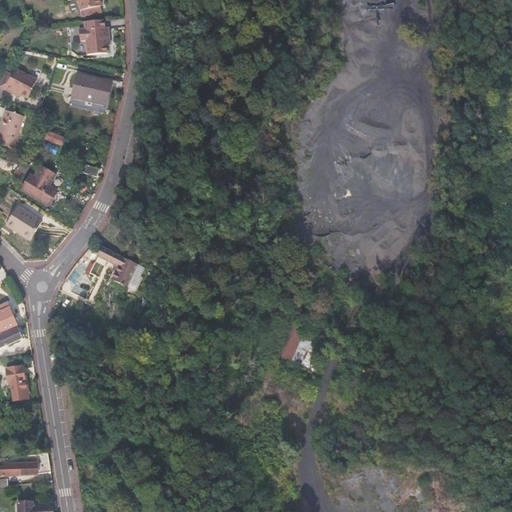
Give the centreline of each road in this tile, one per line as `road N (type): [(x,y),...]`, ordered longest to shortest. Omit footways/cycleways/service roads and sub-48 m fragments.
road 1 (track): [(318,511),(304,459),(309,427),(346,335),(424,220),(429,193),(418,89),(394,38),(394,0)]
road 2 (residential): [(41,287),(103,208),(120,164),(140,39),(133,0)]
road 3 (residential): [(41,287),(38,316),(68,511)]
